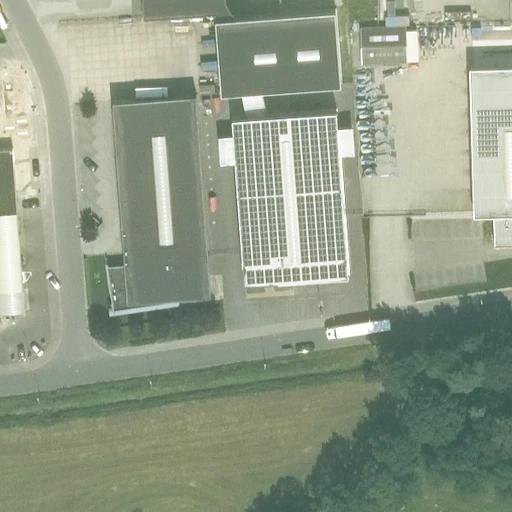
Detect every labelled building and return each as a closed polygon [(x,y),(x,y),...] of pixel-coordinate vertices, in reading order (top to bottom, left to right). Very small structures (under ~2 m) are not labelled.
[(142,0),(143,17),(215,12),(221,93),(341,84),(335,10),(235,17),(225,1),(224,0),(142,0)] [(408,0),(379,0),(380,9),(408,8),(408,0)] [(361,59),(407,58),(405,27),(360,28),(361,59)] [(511,65),(469,67),(474,215),(494,215),(495,243),(494,243),(494,245),(511,244),(511,65)] [(114,311),(114,310),(172,301),(171,298),(211,296),(196,95),(112,101),(126,279),(108,281),(114,311)] [(336,110),(232,118),(244,283),(349,275),(336,110)] [(0,312),(1,313),(0,304),(0,250),(20,249),(19,237),(0,238),(0,214),(18,213),(13,149),(0,149),(0,312)]
